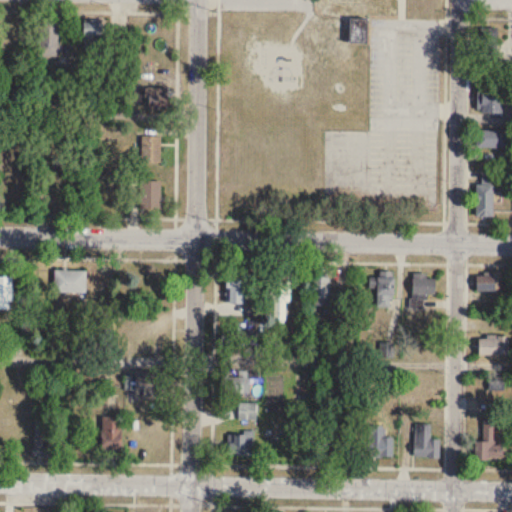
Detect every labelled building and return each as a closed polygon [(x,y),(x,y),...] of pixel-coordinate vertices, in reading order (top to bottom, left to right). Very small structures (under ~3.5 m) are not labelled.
[(59,18),(39,18),(39,56),(59,56),(59,18)] [(101,52),(101,22),(84,22),(84,52),(101,52)] [(112,47),(128,47),(128,29),(112,29),(112,47)] [(502,113),(502,85),(478,85),(478,113),(502,113)] [(161,88),(134,88),(134,100),(161,100),(161,88)] [(508,130),(479,130),(479,147),(508,147),(508,130)] [(161,163),(161,135),(140,135),(140,163),(161,163)] [(493,217),(493,179),(477,179),(477,217),(493,217)] [(140,217),(161,217),(161,180),(140,180),(140,217)] [(54,270),(54,293),(86,293),(86,270),(54,270)] [(394,271),(376,271),(376,307),(394,307),(394,271)] [(477,291),(501,291),(501,273),(477,273),(477,291)] [(435,297),(435,274),(412,274),(412,297),(435,297)] [(0,308),(11,309),(11,276),(0,276),(0,308)] [(246,304),(246,291),(255,291),(255,276),(226,276),(226,304),(246,304)] [(291,302),(291,277),(269,277),(269,303),(274,303),(274,322),(286,322),(286,302),(291,302)] [(312,305),(330,305),(329,277),(312,277),(312,305)] [(227,332),(227,347),(258,347),(258,332),(227,332)] [(478,355),(508,355),(508,336),(478,336),(478,355)] [(391,352),(389,342),(381,344),(384,354),(391,352)] [(250,371),(238,371),(238,376),(224,376),(224,394),(250,394),(250,371)] [(167,372),(126,372),(126,395),(167,395),(167,372)] [(239,420),(257,420),(257,404),(239,404),(239,420)] [(54,456),(54,418),(35,418),(35,456),(54,456)] [(480,459),(503,459),(502,418),(479,418),(480,459)] [(102,451),(121,451),(121,420),(102,420),(102,451)] [(439,439),(431,439),(431,424),(414,424),(414,459),(439,459),(439,439)] [(393,458),(393,437),(384,437),(384,426),(368,426),(368,458),(393,458)] [(325,458),(325,431),(312,431),(312,458),(325,458)] [(253,456),(253,435),(228,435),(228,456),(253,456)]
